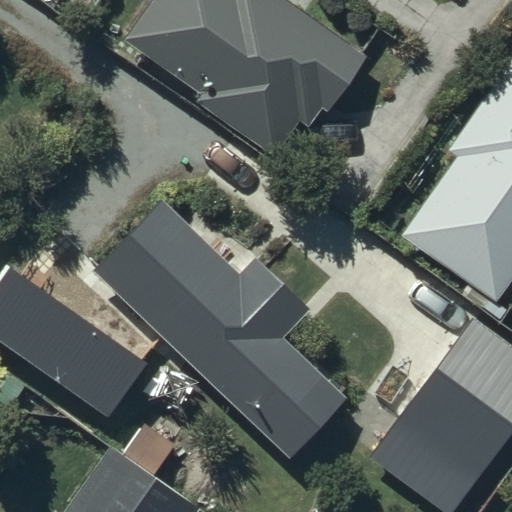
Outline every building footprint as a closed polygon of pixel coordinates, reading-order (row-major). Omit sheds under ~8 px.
[(143,0),(121,31),(198,86),(194,91),(273,149),(299,113),(306,119),(321,99),(324,101),(363,47),(298,0),(143,0)] [(511,44),(443,140),(455,150),(401,225),(495,293),(511,268),(511,44)] [(237,264),(154,186),(83,258),(288,451),(347,388),(282,327),(310,297),(255,245),(237,264)] [(511,333),(473,304),(366,450),(445,511),(511,419),(511,333)] [(72,489),(55,511),(189,511),(197,502),(107,437),(87,464),(75,455),(58,479),(72,489)]
